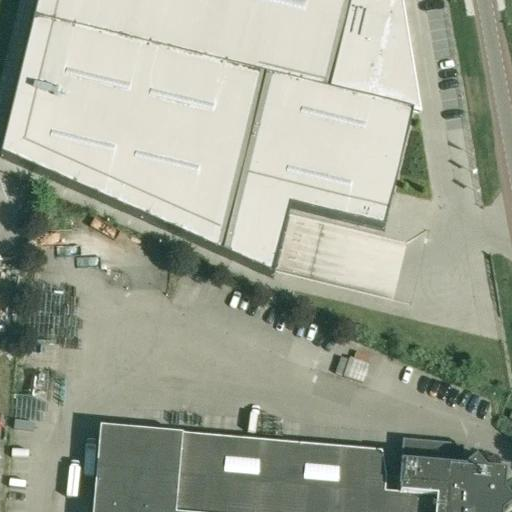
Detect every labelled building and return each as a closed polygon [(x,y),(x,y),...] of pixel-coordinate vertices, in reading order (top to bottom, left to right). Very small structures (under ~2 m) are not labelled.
[(37,0),(0,158),(273,280),(291,206),(386,229),(413,116),(391,111),(400,72),(407,74),(393,0),(37,0)] [(374,242),(393,287),(427,273),(408,227),(374,242)] [(45,252),(70,250),(70,237),(45,238),(45,252)] [(354,382),(372,388),(381,362),(363,356),(354,382)] [(500,511),(510,503),(472,458),(464,466),(461,460),(462,446),(402,441),(399,479),(386,478),(381,455),(99,430),(96,464),(91,511),(500,511)]
